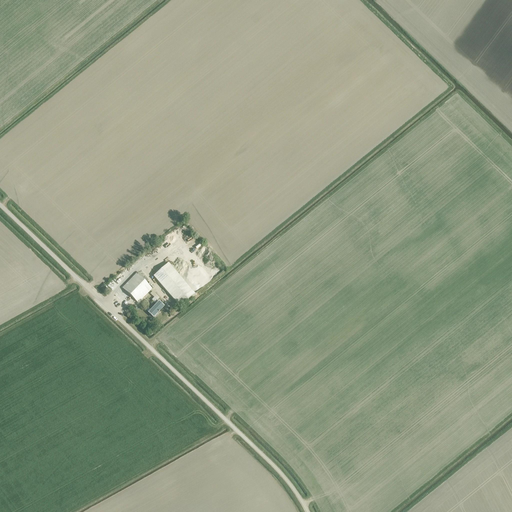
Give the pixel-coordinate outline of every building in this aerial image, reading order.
[(153,277),(180,307),(195,294),(168,263),(153,277)] [(122,288),(138,303),(152,289),(136,274),(122,288)] [(154,308),(158,312),(163,307),(157,300),(159,298),(152,292),(148,297),(157,305),(154,308)] [(127,305),(130,303),(124,295),(121,297),(127,305)] [(153,318),(158,312),(154,308),(151,311),(149,309),(146,311),(149,313),(149,314),(153,318)]
